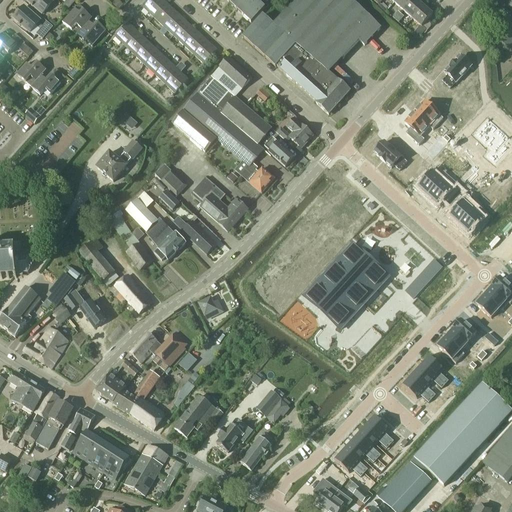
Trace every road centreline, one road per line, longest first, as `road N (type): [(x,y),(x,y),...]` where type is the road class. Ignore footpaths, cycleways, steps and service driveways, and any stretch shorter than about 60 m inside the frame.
road 1 (unclassified): [(79,398),(146,327),(241,251),(340,144)]
road 2 (residential): [(270,505),(480,273)]
road 3 (residential): [(340,144),(183,0)]
road 4 (residential): [(340,144),(480,273)]
road 5 (unclassified): [(340,144),(459,11)]
road 6 (unclassified): [(201,466),(79,398)]
